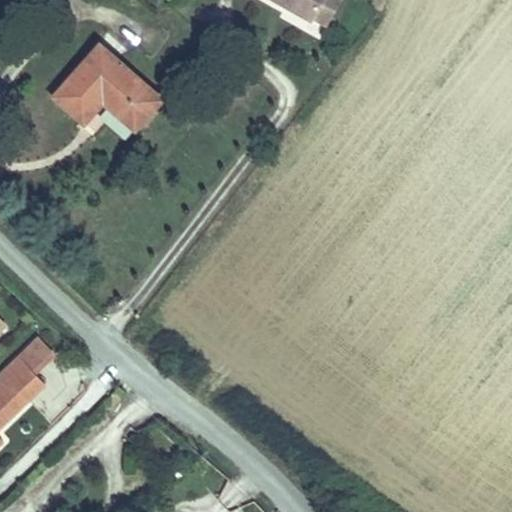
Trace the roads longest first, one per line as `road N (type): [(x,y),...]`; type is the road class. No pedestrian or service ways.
road 1 (residential): [(298,511),(245,456),(127,365)]
road 2 (residential): [(127,365),(0,239)]
road 3 (residential): [(127,365),(0,491)]
